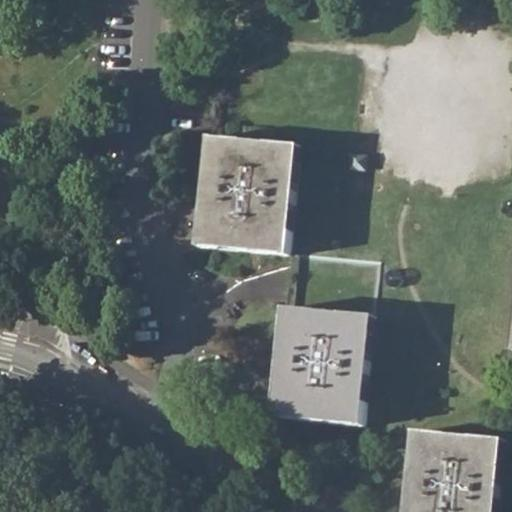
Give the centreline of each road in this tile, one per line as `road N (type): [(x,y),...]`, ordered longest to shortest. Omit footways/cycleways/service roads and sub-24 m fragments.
road 1 (residential): [(155,0),(146,154),(184,367),(157,420)]
road 2 (residential): [(302,511),(157,420)]
road 3 (residential): [(157,420),(0,364)]
